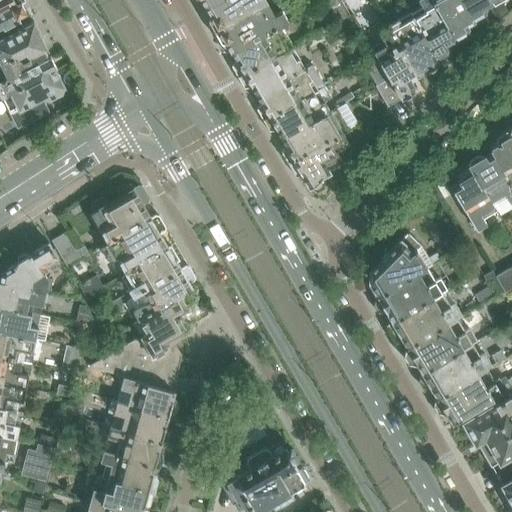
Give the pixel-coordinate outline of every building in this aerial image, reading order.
[(0,0),(0,32),(6,29),(7,26),(19,19),(17,15),(26,11),(21,4),(26,1),(25,0),(0,0)] [(217,0),(206,6),(211,14),(210,15),(209,20),(208,20),(215,31),(269,2),(267,0),(217,0)] [(419,0),(424,6),(411,13),(438,59),(439,58),(450,52),(449,52),(450,48),(449,46),(457,41),(456,40),(432,0),(419,0)] [(432,0),(456,40),(467,33),(468,29),(468,28),(467,26),(474,22),(473,20),(461,0),(432,0)] [(461,0),(473,20),(485,14),(484,13),(485,10),(486,9),(485,7),(488,5),(492,3),(491,1),(490,0),(461,0)] [(269,2),(215,31),(221,43),(222,43),(226,44),(227,44),(232,52),(280,25),(287,21),(282,11),(276,14),(269,2)] [(503,4),(497,8),(502,16),(508,12),(503,4)] [(400,19),(388,25),(418,76),(438,64),(438,59),(411,13),(400,19)] [(0,81),(9,77),(54,55),(46,40),(42,42),(40,37),(33,23),(0,39),(0,81)] [(232,65),(232,66),(238,77),(289,49),(283,38),(287,36),(280,25),(232,52),(236,59),(234,61),(235,61),(232,65)] [(389,44),(374,53),(376,56),(380,63),(389,77),(401,99),(414,91),(413,86),(410,80),(418,76),(388,25),(380,30),(389,44)] [(289,49),(238,77),(244,88),(245,88),(250,88),(252,87),(257,95),(305,69),(300,59),(296,61),(289,49)] [(0,81),(0,98),(3,97),(11,113),(27,105),(28,105),(29,105),(30,105),(31,104),(32,104),(32,103),(33,103),(34,102),(34,101),(35,101),(43,96),(49,98),(61,92),(63,87),(60,82),(60,81),(60,80),(60,79),(60,78),(60,77),(59,77),(59,76),(59,75),(58,75),(57,74),(56,74),(55,71),(60,68),(54,55),(9,77),(0,81)] [(376,56),(364,64),(368,70),(380,63),(376,56)] [(257,109),(263,120),(314,92),(319,90),(325,86),(313,65),(307,68),(305,69),(257,95),(261,103),(259,104),(260,104),(257,109)] [(389,77),(376,85),(389,107),(393,104),(401,99),(389,77)] [(314,92),(263,120),(270,131),(275,131),(277,130),(282,138),(331,112),(325,102),(321,104),(314,92)] [(351,92),(336,102),(339,107),(354,97),(351,92)] [(282,151),(282,152),(288,163),(343,133),(349,130),(336,109),(331,112),(282,138),(286,145),(284,147),(285,147),(282,151)] [(387,121),(387,127),(391,134),(400,125),(394,116),(387,121)] [(498,144),(490,148),(492,151),(511,186),(511,133),(508,128),(497,135),(497,136),(496,140),(498,144)] [(343,133),(288,163),(296,176),(302,176),(303,176),(310,188),(317,193),(325,189),(324,189),(325,181),(323,177),(331,173),(328,168),(329,168),(331,169),(334,169),(336,168),(339,166),(340,164),(341,162),(342,161),(336,150),(349,143),(343,133)] [(469,164),(470,166),(493,204),(507,196),(511,205),(511,186),(492,151),(484,155),(483,155),(479,155),(478,154),(470,159),(471,159),(469,164)] [(459,181),(451,186),(477,229),(486,224),(483,218),(496,211),(493,204),(470,166),(459,172),(460,173),(458,177),(459,181)] [(104,196),(90,204),(94,212),(91,213),(109,242),(150,218),(142,204),(145,202),(136,187),(108,203),(104,196)] [(109,242),(101,246),(110,261),(117,257),(126,272),(168,247),(160,233),(165,230),(165,229),(166,227),(159,215),(157,215),(156,215),(150,218),(109,242)] [(366,269),(365,282),(370,283),(377,295),(426,267),(441,259),(436,251),(428,256),(421,244),(408,232),(371,270),(366,269)] [(64,233),(52,240),(68,265),(77,260),(73,254),(76,252),(64,233)] [(459,234),(444,243),(450,253),(465,245),(464,242),(459,234)] [(1,272),(0,278),(0,280),(44,289),(47,277),(44,272),(49,269),(47,265),(58,258),(49,242),(29,255),(24,254),(24,253),(18,257),(18,262),(2,272),(1,272)] [(168,247),(126,272),(134,285),(129,288),(134,296),(144,290),(181,269),(177,262),(179,260),(172,247),(171,246),(168,247)] [(76,252),(73,254),(77,260),(88,254),(84,247),(76,252)] [(475,261),(462,268),(468,277),(480,270),(475,261)] [(511,265),(502,271),(495,275),(505,292),(511,287),(511,265)] [(127,301),(123,304),(130,315),(134,312),(139,320),(188,291),(192,289),(191,287),(189,283),(194,280),(195,277),(189,266),(187,266),(186,266),(181,269),(144,290),(134,296),(127,301)] [(374,304),(378,313),(379,312),(386,314),(388,313),(392,321),(441,293),(447,289),(440,277),(434,281),(426,267),(377,295),(377,296),(376,297),(374,304)] [(492,270),(483,275),(489,286),(495,296),(496,297),(505,292),(495,275),(492,270)] [(97,275),(79,285),(85,297),(103,286),(97,275)] [(68,278),(60,290),(65,294),(81,297),(70,279),(68,278)] [(0,306),(31,313),(40,314),(42,303),(44,289),(0,280),(0,306)] [(489,286),(470,297),(476,307),(495,296),(489,286)] [(141,337),(91,366),(126,377),(127,377),(132,359),(163,369),(165,363),(181,357),(181,355),(172,339),(187,330),(187,329),(194,325),(194,323),(195,320),(189,310),(190,309),(186,302),(192,298),(188,291),(139,320),(133,323),(141,337)] [(389,329),(388,330),(393,338),(394,338),(401,339),(402,338),(407,346),(405,347),(406,348),(456,318),(462,315),(455,303),(449,306),(441,293),(392,321),(391,322),(391,323),(389,329)] [(124,295),(108,305),(111,310),(123,304),(127,301),(124,295)] [(80,304),(76,322),(86,324),(98,327),(94,320),(85,305),(80,304)] [(0,331),(35,338),(37,327),(29,325),(31,313),(0,306),(0,331)] [(111,311),(95,320),(99,328),(115,319),(111,311)] [(404,355),(403,355),(408,363),(409,363),(415,364),(416,365),(417,364),(422,372),(471,343),(477,340),(470,327),(464,331),(456,318),(406,348),(404,355)] [(76,322),(74,328),(77,329),(76,334),(83,336),(86,324),(76,322)] [(0,356),(22,361),(31,363),(33,351),(35,338),(0,331),(0,356)] [(419,380),(418,380),(423,388),(430,390),(431,390),(432,389),(437,397),(435,398),(436,398),(486,369),(492,365),(484,351),(478,355),(471,343),(422,372),(421,373),(419,380)] [(60,357),(58,367),(62,368),(61,370),(74,373),(79,347),(67,345),(64,358),(60,357)] [(501,349),(491,354),(496,363),(505,357),(501,349)] [(0,356),(0,381),(26,386),(28,375),(31,363),(22,361),(0,356)] [(132,359),(127,377),(173,391),(181,357),(165,363),(163,369),(132,359)] [(433,405),(438,414),(438,413),(445,415),(447,414),(452,423),(507,392),(499,378),(493,382),(486,369),(436,398),(433,405)] [(58,388),(57,393),(69,396),(70,394),(72,387),(74,376),(65,374),(62,389),(58,388)] [(121,387),(116,401),(120,402),(130,405),(171,418),(174,415),(177,405),(175,401),(172,400),(175,392),(175,391),(173,391),(127,377),(126,377),(123,388),(121,387)] [(0,406),(12,409),(15,397),(24,399),(26,386),(0,381),(0,406)] [(72,387),(70,394),(84,398),(86,391),(72,387)] [(34,389),(32,396),(48,399),(49,392),(34,389)] [(511,394),(465,422),(467,426),(466,426),(467,430),(471,437),(474,439),(475,439),(477,443),(491,467),(500,462),(504,459),(505,461),(511,457),(511,394)] [(120,415),(116,430),(164,443),(167,441),(170,431),(168,427),(168,426),(165,425),(166,424),(168,417),(171,418),(130,405),(120,402),(116,413),(120,415)] [(67,404),(65,412),(82,417),(84,408),(67,404)] [(0,434),(17,437),(20,425),(15,424),(18,410),(12,409),(0,406),(0,434)] [(113,439),(109,453),(157,468),(162,460),(162,459),(162,450),(159,450),(160,445),(161,443),(164,443),(116,430),(113,429),(110,438),(113,439)] [(0,470),(3,471),(5,462),(0,460),(0,452),(14,455),(17,437),(0,434),(0,470)] [(41,434),(39,443),(53,445),(55,437),(41,434)] [(38,442),(36,454),(52,457),(55,446),(53,445),(39,443),(38,442)] [(63,442),(61,452),(67,453),(73,450),(74,444),(63,442)] [(237,476),(226,483),(230,489),(234,497),(237,501),(239,500),(245,511),(256,511),(257,511),(272,503),(274,506),(281,502),(285,499),(293,495),(291,492),(306,483),(306,482),(306,481),(308,474),(304,467),(297,466),(297,465),(296,466),(296,465),(295,465),(285,448),(273,455),(269,449),(263,447),(259,450),(252,454),(247,457),(246,463),(249,469),(237,476)] [(105,453),(103,462),(114,465),(110,479),(153,492),(157,479),(155,475),(155,474),(152,474),(154,467),(157,468),(109,453),(105,453)] [(95,491),(93,500),(133,511),(142,511),(144,507),(147,508),(147,507),(150,504),(150,505),(153,492),(110,479),(105,478),(99,476),(95,491)] [(47,484),(46,485),(61,490),(63,482),(48,477),(47,481),(47,484)] [(511,480),(503,486),(507,493),(508,494),(511,501),(511,480)] [(27,496),(24,507),(28,508),(27,511),(38,511),(41,500),(27,496)] [(133,511),(93,500),(90,510),(92,511),(133,511)] [(50,501),(47,511),(64,511),(66,506),(50,501)]
